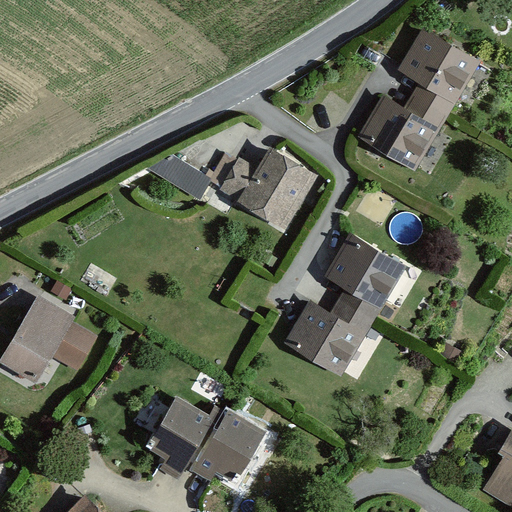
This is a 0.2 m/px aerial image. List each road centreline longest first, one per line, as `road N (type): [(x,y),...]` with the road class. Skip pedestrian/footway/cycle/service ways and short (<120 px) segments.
road 1 (tertiary): [(0,217),(243,93),(386,0)]
road 2 (residential): [(452,511),(379,480),(338,511)]
